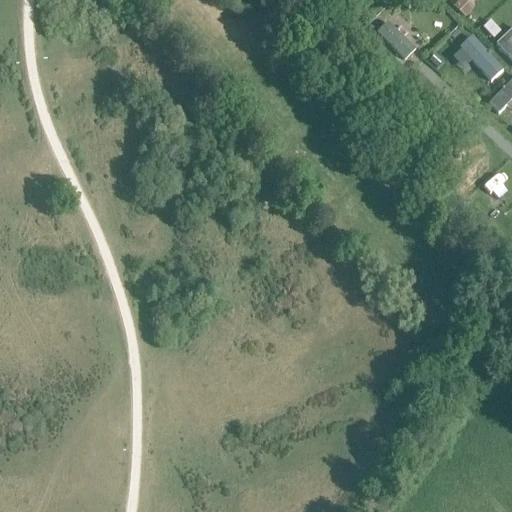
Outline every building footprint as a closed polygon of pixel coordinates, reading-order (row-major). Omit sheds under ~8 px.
[(462,0),(453,9),(464,20),(473,11),(462,0)] [(496,0),(494,0),(469,25),(477,33),(479,32),(485,38),(496,27),(490,21),(503,7),(496,0)] [(377,35),(404,63),(415,52),(388,25),(377,35)] [(511,62),(511,31),(497,47),(511,62)] [(468,56),(496,82),(504,73),(476,47),(468,56)] [(511,82),(488,107),(498,116),(507,107),(511,112),(511,82)]
